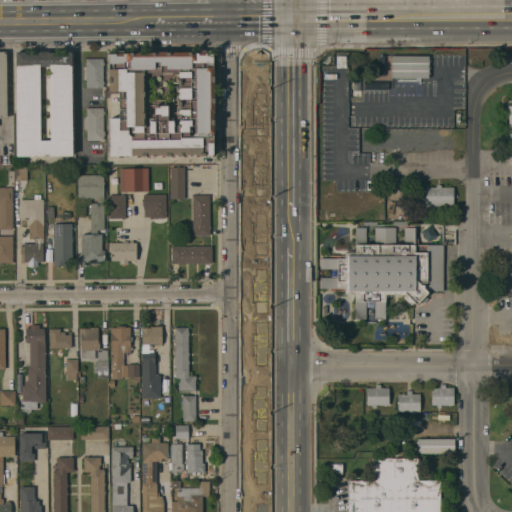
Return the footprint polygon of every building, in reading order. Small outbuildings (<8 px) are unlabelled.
[(117,155),(109,156),(109,118),(119,118),(119,91),(109,91),(109,53),(116,53),(116,51),(123,51),(123,53),(133,53),(133,51),(139,51),(139,53),(146,53),(146,51),(153,51),(153,52),(154,52),(154,51),(167,51),(167,52),(169,52),(169,51),(176,51),(176,53),(183,53),(183,51),(189,51),(189,52),(197,52),(197,50),(206,50),(206,53),(213,53),(213,67),(214,67),(214,70),(216,70),(216,76),(214,76),(214,81),(216,81),(216,87),(213,87),(214,92),(216,92),(216,98),(214,98),(214,102),(216,102),(216,108),(213,108),(213,113),(215,113),(215,119),(214,119),(214,124),(215,124),(215,130),(214,130),(214,134),(213,134),(213,154),(211,154),(211,157),(194,157),(194,155),(190,155),(190,157),(183,157),(183,156),(180,156),(180,154),(177,154),(177,157),(160,157),(160,155),(153,155),(153,158),(135,158),(135,155),(131,155),(125,155),(125,158),(117,158),(117,155)] [(16,52),(72,52),(73,155),(17,156),(16,52)] [(392,78),(392,56),(428,56),(428,78),(392,78)] [(86,58),(103,58),(103,62),(104,62),(104,65),(103,65),(103,81),(104,81),(104,84),(103,84),(103,88),(86,87),(86,79),(85,79),(85,76),(86,76),(86,69),(85,69),(85,67),(86,67),(86,58)] [(329,68),(339,68),(339,92),(329,92),(329,68)] [(86,108),(103,108),(103,111),(104,111),(104,114),(103,114),(103,131),(105,131),(105,135),(103,135),(103,140),(87,140),(87,130),(85,130),(85,116),(87,116),(86,108)] [(387,112),(423,112),(423,128),(387,128),(387,112)] [(453,149),(453,127),(372,128),(372,143),(377,143),(378,150),(402,150),(453,149)] [(27,180),(15,180),(15,167),(27,167),(27,180)] [(184,167),(185,199),(171,199),(171,167),(184,167)] [(148,168),(148,191),(120,191),(119,168),(148,168)] [(78,198),(78,175),(104,175),(104,230),(97,230),(97,232),(90,232),(90,203),(84,203),(84,198),(78,198)] [(425,187),(436,187),(436,185),(441,185),(441,187),(453,187),(453,207),(426,207),(425,187)] [(0,187),(12,187),(13,229),(0,229),(0,187)] [(143,194),(166,194),(166,211),(167,211),(167,214),(166,214),(166,217),(153,218),(150,218),(149,218),(149,217),(144,217),(144,208),(143,208),(143,194)] [(125,195),(125,218),(109,218),(109,214),(108,214),(108,212),(109,212),(109,195),(125,195)] [(209,195),(210,235),(193,235),(192,195),(209,195)] [(43,199),(43,242),(35,242),(35,239),(29,239),(29,226),(27,226),(27,219),(21,219),(21,199),(43,199)] [(54,265),(53,223),(72,223),(72,260),(65,260),(65,265),(54,265)] [(443,274),(448,274),(448,280),(443,280),(443,291),(427,291),(428,292),(425,296),(428,298),(423,303),(420,301),(416,304),(414,302),(411,305),(400,294),(385,294),(385,319),(375,319),(375,301),(366,301),(366,319),(355,319),(356,294),(345,294),(345,288),(320,288),(320,277),(338,277),(338,269),(320,269),(320,258),(345,258),(345,252),(355,252),(355,227),(366,227),(366,244),(374,244),(374,227),(395,227),(395,244),(404,244),(404,227),(414,227),(414,244),(443,244),(443,274)] [(82,234),(102,234),(102,250),(105,250),(105,261),(99,261),(99,264),(87,264),(87,261),(82,261),(82,234)] [(13,236),(13,261),(0,261),(0,237),(5,237),(5,236),(13,236)] [(108,243),(123,242),(123,241),(128,241),(128,242),(130,242),(130,241),(133,241),(133,242),(136,242),(136,260),(127,260),(128,264),(120,264),(120,260),(111,260),(111,252),(109,252),(108,243)] [(43,243),(43,262),(38,262),(38,266),(27,266),(27,262),(25,262),(25,263),(21,263),(21,246),(24,246),(24,243),(30,243),(30,242),(33,242),(33,243),(43,243)] [(172,246),(212,246),(212,263),(172,263),(172,246)] [(45,342),(46,402),(37,402),(37,409),(31,409),(31,411),(20,412),(20,401),(22,401),(22,385),(25,385),(25,382),(28,382),(27,365),(30,365),(30,342),(26,342),(26,328),(31,328),(31,325),(39,325),(39,328),(44,328),(44,342),(45,342)] [(111,359),(111,327),(116,327),(116,325),(124,325),(124,327),(130,327),(130,337),(132,337),(132,341),(130,341),(130,347),(132,347),(132,350),(130,350),(130,352),(123,352),(123,359),(111,359)] [(162,326),(162,344),(159,344),(159,345),(155,345),(155,344),(149,344),(149,352),(154,352),(155,364),(156,364),(156,374),(160,374),(160,383),(161,383),(161,388),(160,388),(160,397),(142,398),(141,364),(142,364),(142,345),(142,327),(150,327),(150,326),(162,326)] [(188,327),(188,332),(189,332),(189,335),(188,335),(188,352),(189,352),(189,355),(188,355),(188,361),(189,361),(189,363),(188,363),(188,375),(195,375),(195,376),(196,376),(196,379),(195,379),(195,390),(178,390),(178,382),(180,382),(180,378),(175,378),(175,364),(174,364),(174,361),(175,361),(175,355),(174,355),(174,353),(175,353),(175,335),(174,335),(174,332),(175,332),(175,327),(188,327)] [(71,347),(50,348),(50,329),(60,328),(60,332),(65,332),(65,334),(71,334),(71,347)] [(81,359),(80,328),(98,328),(98,339),(100,339),(100,349),(95,349),(95,358),(81,359)] [(97,373),(97,360),(98,360),(98,351),(101,351),(101,349),(102,349),(106,349),(107,349),(107,360),(108,360),(108,373),(107,373),(107,377),(98,377),(98,373),(97,373)] [(66,380),(66,359),(78,359),(78,372),(76,372),(76,380),(66,380)] [(118,361),(123,361),(123,373),(117,373),(117,366),(109,366),(109,359),(118,359),(118,361)] [(128,376),(127,364),(139,364),(139,376),(128,376)] [(389,405),(376,405),(376,407),(372,407),(372,405),(367,405),(367,388),(375,387),(375,384),(380,384),(380,387),(389,387),(389,405)] [(441,405),(441,407),(437,407),(437,405),(432,405),(432,387),(440,387),(440,384),(445,384),(445,387),(453,387),(453,405),(441,405)] [(0,390),(15,391),(15,405),(0,405),(0,390)] [(420,411),(415,411),(415,413),(411,413),(411,411),(398,411),(398,394),(406,393),(406,390),(411,390),(411,393),(420,393),(420,411)] [(195,395),(196,421),(183,421),(182,395),(195,395)] [(188,425),(188,438),(175,438),(175,425),(188,425)] [(49,439),(49,426),(73,426),(73,439),(49,439)] [(83,426),(109,426),(109,439),(84,439),(83,426)] [(20,461),(19,433),(45,433),(46,448),(34,448),(34,461),(20,461)] [(0,436),(14,436),(14,455),(4,455),(4,456),(2,456),(2,457),(0,457),(0,436)] [(142,511),(142,442),(168,442),(168,458),(161,458),(161,461),(156,461),(156,484),(157,484),(157,496),(162,496),(164,505),(164,511),(142,511)] [(172,472),(172,443),(182,443),(182,463),(183,463),(183,472),(172,472)] [(187,459),(187,458),(185,458),(185,455),(187,455),(187,453),(185,453),(185,451),(186,451),(186,444),(200,444),(200,450),(202,450),(202,457),(203,457),(203,462),(202,462),(202,463),(204,463),(204,467),(205,467),(205,469),(204,469),(204,472),(200,472),(200,474),(197,474),(197,472),(195,472),(195,474),(189,474),(189,472),(187,472),(187,469),(185,469),(185,464),(187,464),(187,461),(186,461),(186,459),(187,459)] [(112,511),(112,446),(133,446),(133,458),(128,458),(128,463),(130,463),(130,482),(127,482),(127,505),(133,505),(133,511),(112,511)] [(67,511),(53,511),(53,495),(52,495),(52,492),(53,492),(53,486),(52,486),(52,483),(53,483),(53,470),(58,469),(58,468),(53,468),(53,465),(56,465),(56,457),(69,457),(69,456),(71,456),(71,457),(73,457),(73,472),(67,472),(67,484),(68,484),(68,486),(67,486),(67,492),(68,492),(68,495),(67,495),(67,511)] [(91,471),(84,472),(84,457),(86,457),(86,456),(88,456),(88,457),(101,457),(101,465),(99,465),(99,469),(104,469),(104,483),(105,483),(105,485),(104,485),(104,492),(105,492),(105,494),(104,494),(104,511),(91,511),(91,494),(90,494),(90,492),(91,492),(91,486),(90,486),(90,483),(91,483),(91,471)] [(417,458),(418,480),(439,480),(439,511),(348,511),(348,480),(372,480),(372,458),(417,458)] [(342,464),(342,473),(328,474),(328,464),(342,464)] [(202,511),(172,511),(172,501),(177,501),(177,488),(172,488),(172,480),(180,480),(180,487),(198,487),(198,481),(209,481),(209,496),(202,496),(202,511)] [(20,511),(20,486),(34,486),(34,500),(39,500),(39,506),(41,506),(41,511),(20,511)] [(0,511),(0,493),(1,493),(1,501),(3,501),(3,504),(4,504),(5,502),(5,501),(10,501),(11,504),(11,511),(0,511)]
